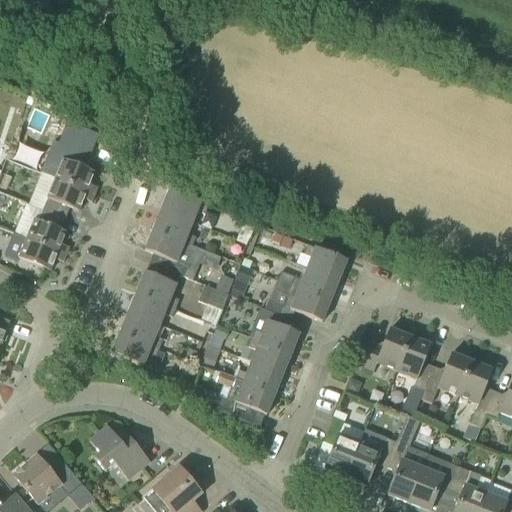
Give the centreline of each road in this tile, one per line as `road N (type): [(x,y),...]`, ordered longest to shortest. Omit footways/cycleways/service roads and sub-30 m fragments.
road 1 (residential): [(511,345),(380,294),(353,309),(342,340),(309,380),(266,500)]
road 2 (residential): [(266,500),(127,402),(30,402)]
road 3 (residential): [(35,299),(87,323),(141,176)]
